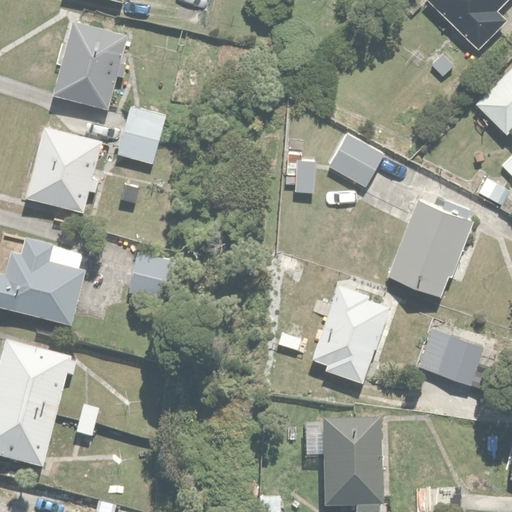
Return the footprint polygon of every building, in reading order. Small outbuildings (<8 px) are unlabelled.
[(436,0),(482,49),(511,21),(511,8),(507,4),(511,0),(436,0)] [(135,27),(81,11),(58,92),(114,108),(123,73),(128,75),(132,60),(127,58),(135,27)] [(511,72),(484,100),(511,129),(511,72)] [(171,112),(132,102),(121,148),(159,158),(171,112)] [(111,136),(52,122),(36,195),(94,208),(111,136)] [(391,150),(353,130),(334,166),(372,186),(391,150)] [(322,192),(324,155),(301,154),(299,190),(322,192)] [(147,181),(124,176),(120,195),(142,200),(147,181)] [(462,279),(485,223),(424,194),(391,272),(447,295),(455,276),(462,279)] [(0,266),(0,299),(81,318),(92,266),(54,258),(58,242),(33,237),(31,248),(21,246),(16,270),(0,266)] [(378,292),(345,282),(322,357),(336,361),(334,366),(371,378),(394,305),(375,299),(378,292)] [(74,354),(11,340),(0,387),(0,452),(49,464),(74,354)] [(104,407),(86,402),(78,431),(96,436),(104,407)] [(392,417),(327,417),(327,510),(360,509),(360,511),(386,511),(386,507),(393,507),(392,417)] [(464,511),(466,487),(417,485),(416,511),(424,511),(464,511)]
